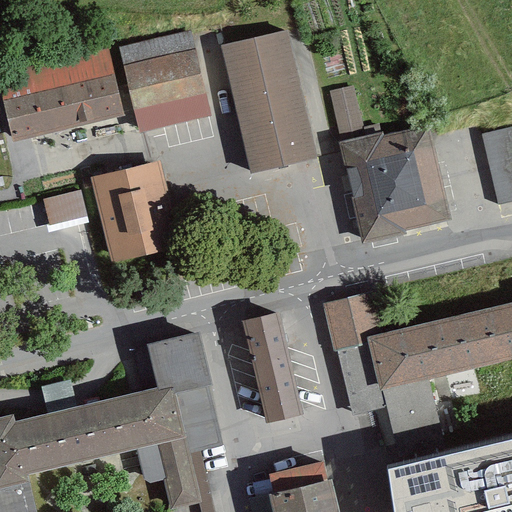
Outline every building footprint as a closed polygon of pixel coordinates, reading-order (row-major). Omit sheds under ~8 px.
[(229,43),(255,171),(324,157),(318,129),(327,127),(307,27),(229,43)] [(140,111),(144,130),(215,113),(195,28),(124,45),(140,111)] [(3,73),(19,140),(140,111),(124,45),(3,73)] [(335,90),(366,241),(457,223),(435,120),(370,134),(360,85),(335,90)] [(511,130),(486,136),(500,203),(511,200),(511,130)] [(96,178),(116,260),(188,242),(168,160),(96,178)] [(41,197),(48,223),(85,214),(79,188),(41,197)] [(511,300),(392,330),(383,292),(332,304),(359,417),(391,409),(404,465),(454,453),(435,375),(511,356),(511,300)] [(249,322),(271,423),(303,416),(279,314),(249,322)] [(177,509),(208,502),(196,450),(226,443),(213,384),(221,382),(208,326),(156,338),(167,383),(0,421),(0,511),(48,511),(40,475),(141,452),(149,485),(170,480),(177,509)] [(38,383),(42,406),(71,400),(66,377),(38,383)] [(511,511),(511,440),(404,465),(414,511),(511,511)] [(254,501),(256,511),(352,511),(344,475),(337,477),(333,459),(278,471),(283,494),(254,501)]
